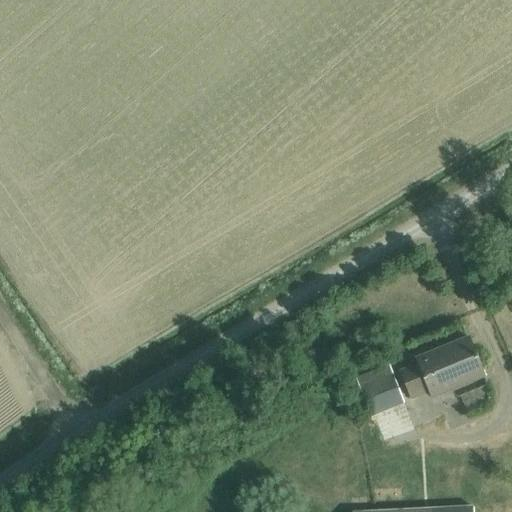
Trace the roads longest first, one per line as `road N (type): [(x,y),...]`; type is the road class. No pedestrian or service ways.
road 1 (unclassified): [(0,473),(67,421),(511,164)]
road 2 (unknown): [(451,199),(511,356)]
road 3 (track): [(67,421),(0,321)]
